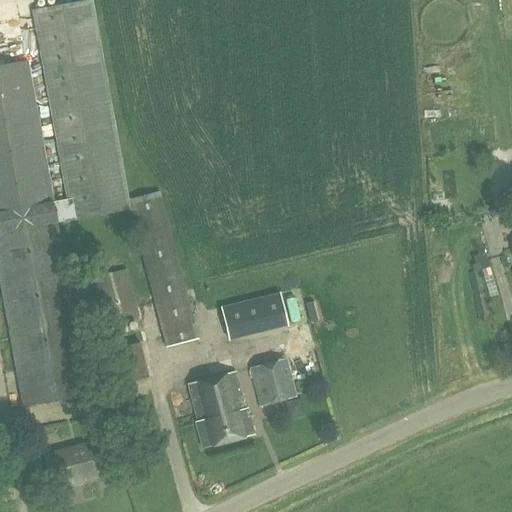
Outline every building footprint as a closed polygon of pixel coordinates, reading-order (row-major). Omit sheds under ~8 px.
[(87,0),(31,11),(35,30),(39,29),(74,221),(130,212),(166,347),(199,339),(159,192),(129,199),(90,0),(87,0)] [(56,224),(74,221),(39,29),(35,30),(21,33),(27,62),(0,66),(0,280),(23,407),(87,394),(56,224)] [(471,265),(473,272),(489,267),(485,253),(472,257),(474,264),(471,265)] [(93,278),(107,327),(139,317),(126,270),(93,278)] [(240,342),(290,329),(281,300),(231,312),(240,342)] [(122,381),(128,379),(129,382),(150,378),(139,343),(120,348),(114,350),(122,381)] [(261,405),(295,397),(286,359),(252,367),(261,405)] [(254,435),(247,408),(244,409),(235,372),(187,384),(197,421),(195,422),(202,449),(254,435)] [(109,458),(102,432),(87,436),(89,443),(44,455),(53,488),(102,475),(98,461),(109,458)]
